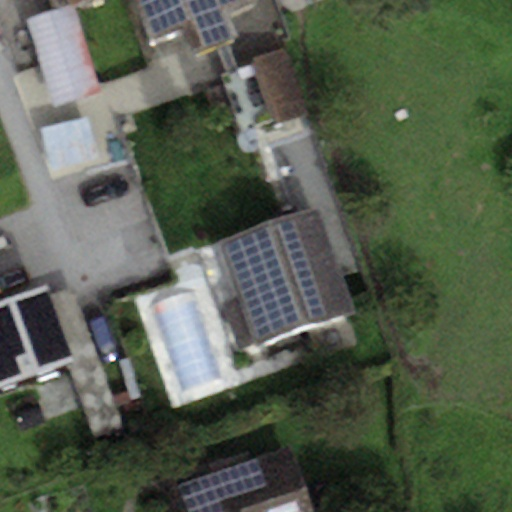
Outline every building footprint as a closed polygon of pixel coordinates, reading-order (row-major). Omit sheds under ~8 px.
[(58,0),(65,16),(70,30),(81,26),(128,8),(149,64),(182,51),(193,78),(242,59),(231,30),(254,22),(245,0),(58,0)] [(65,16),(26,31),(53,117),(99,98),(81,26),(70,30),(65,16)] [(286,63),(218,87),(241,149),(308,124),(286,63)] [(86,126),(40,138),(51,179),(97,167),(86,126)] [(320,206),(220,240),(255,344),(355,311),(320,206)] [(48,285),(0,301),(0,387),(65,364),(75,361),(51,294),(48,285)] [(72,286),(51,294),(75,361),(65,364),(94,441),(125,429),(72,286)] [(315,511),(291,448),(173,490),(180,511),(315,511)]
